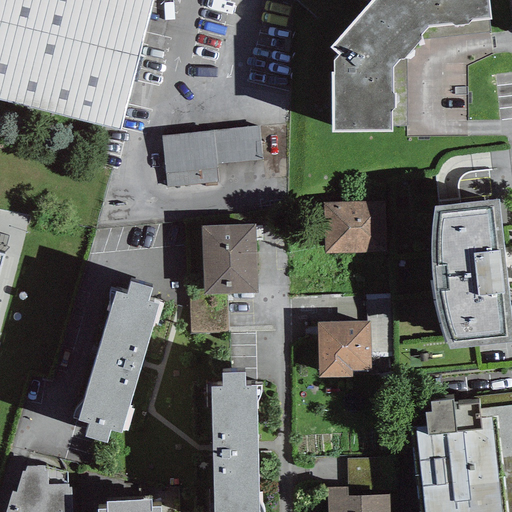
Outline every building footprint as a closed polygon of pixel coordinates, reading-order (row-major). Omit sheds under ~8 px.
[(150,0),(0,0),(0,99),(118,129),(150,0)] [(489,0),(369,0),(332,43),(339,50),(334,56),(334,68),(331,68),(331,128),(391,127),(391,108),(395,108),(395,89),(392,89),(392,64),(398,56),(402,56),(420,36),(420,32),(427,23),(469,20),(469,17),(491,15),(489,0)] [(171,142),(174,190),(226,188),(224,172),(270,171),(266,133),(171,142)] [(511,316),(498,196),(434,203),(432,216),(430,233),(430,248),(430,264),(433,285),(438,310),(444,331),(449,346),(511,337),(511,316)] [(384,201),(323,202),(324,251),(385,250),(384,201)] [(254,222),(201,224),(203,292),(226,291),(257,290),(254,222)] [(126,291),(114,287),(78,416),(89,419),(85,433),(107,439),(110,426),(122,429),(159,300),(148,297),(152,284),(130,277),(126,291)] [(189,334),(228,332),(226,291),(203,292),(187,293),(189,334)] [(369,320),(317,321),(318,375),(351,375),(351,369),(370,368),(369,320)] [(245,369),(221,370),(221,382),(211,383),(214,511),(258,511),(255,382),(245,382),(245,369)] [(410,425),(419,511),(507,511),(496,413),(481,414),(480,399),(453,403),(452,395),(431,397),(432,407),(425,408),(427,423),(410,425)] [(70,511),(70,487),(67,487),(68,483),(66,483),(67,470),(45,464),(27,465),(26,470),(22,469),(15,491),(11,490),(4,511),(70,511)] [(326,486),(326,495),(326,511),(389,511),(389,493),(347,495),(347,486),(326,486)] [(97,511),(160,511),(160,504),(151,504),(151,496),(106,498),(106,506),(97,506),(97,511)]
